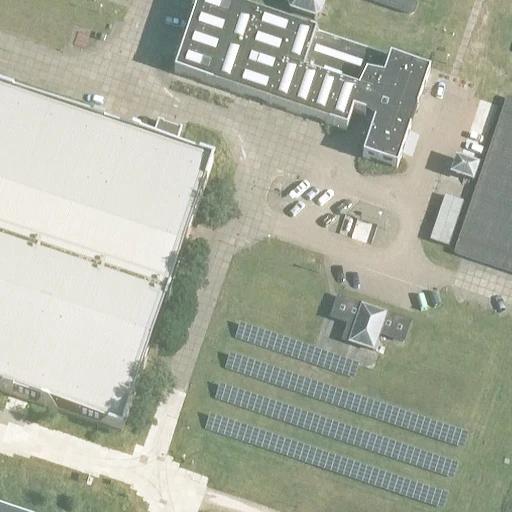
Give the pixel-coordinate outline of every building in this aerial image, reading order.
[(66,25),(71,7),(46,0),(31,0),(28,14),(66,25)] [(211,0),(198,0),(186,35),(173,74),(346,132),(352,113),(363,117),(373,124),(362,158),(396,170),(429,73),(211,0)] [(324,6),(321,0),(320,0),(289,0),(288,6),(290,12),(315,20),(320,17),(324,6)] [(363,0),(408,15),(412,15),(413,13),(417,0),(363,0)] [(0,90),(0,392),(120,433),(210,162),(0,90)] [(505,104),(455,251),(455,252),(455,253),(456,255),(457,256),(458,256),(511,274),(511,101),(509,101),(508,101),(507,102),(506,103),(505,104)] [(456,161),(451,176),(472,183),(477,168),(456,161)] [(444,197),(429,242),(448,248),(463,203),(444,197)] [(338,300),(336,305),(332,318),(349,324),(343,341),(373,351),(379,335),(380,336),(402,342),(409,324),(338,300)]
